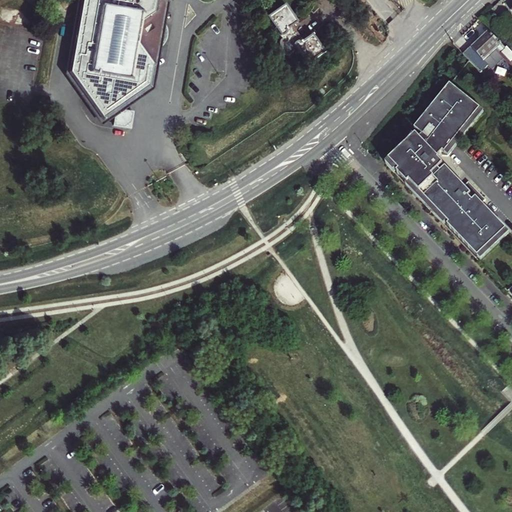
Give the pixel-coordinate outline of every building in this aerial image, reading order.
[(80,0),(78,17),(67,76),(104,128),(118,118),(117,128),(132,130),(134,115),(128,113),(127,112),(157,91),(163,50),(166,46),(168,39),(166,28),(170,4),(167,0),(80,0)] [(299,23),(287,7),(271,19),(283,35),(281,36),(285,41),(283,45),(289,55),(290,55),(292,55),(296,53),(295,51),(298,48),(309,64),(326,53),(314,37),(306,43),(295,26),(299,23)] [(496,25),(498,38),(499,39),(508,37),(511,43),(511,34),(510,19),(506,19),(507,23),(496,25)] [(498,51),(502,55),(511,65),(511,52),(509,49),(507,51),(502,45),(501,46),(490,35),(473,50),(472,49),(470,51),(487,69),(489,68),(485,63),(498,51)] [(464,56),(481,75),(487,69),(470,51),(464,56)] [(485,63),(489,68),(502,55),(498,51),(485,63)] [(448,157),(483,113),(450,86),(415,128),(419,131),(416,134),(438,157),(442,153),(443,155),(448,157)] [(416,134),(413,131),(386,165),(480,263),(510,234),(481,204),(486,200),(469,181),(464,186),(446,167),(439,174),(437,172),(444,165),(439,160),(440,159),(438,157),(416,134)]
